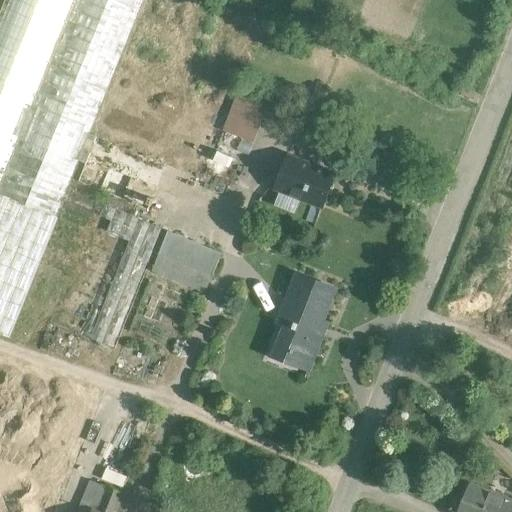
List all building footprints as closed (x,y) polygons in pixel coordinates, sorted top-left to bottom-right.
[(4,0),(0,12),(0,154),(61,0),(4,0)] [(74,0),(0,190),(0,331),(11,336),(142,0),(74,0)] [(266,112),(235,100),(222,133),(253,145),(266,112)] [(155,199),(169,162),(98,135),(81,182),(136,202),(140,193),(155,199)] [(313,168),(288,159),(276,190),(302,199),(313,168)] [(334,176),(313,168),(302,199),(323,207),(334,176)] [(104,208),(102,215),(113,220),(108,232),(130,241),(91,340),(115,349),(162,230),(104,208)] [(222,254),(169,233),(160,256),(213,277),(222,254)] [(336,290),(298,276),(280,323),(287,326),(279,349),(314,362),(323,338),(319,337),(336,290)] [(0,511),(55,511),(93,389),(70,382),(40,482),(27,469),(55,375),(0,358),(0,511)] [(115,511),(122,495),(103,487),(93,511),(81,507),(78,511),(115,511)] [(511,511),(511,502),(470,487),(460,511),(511,511)]
